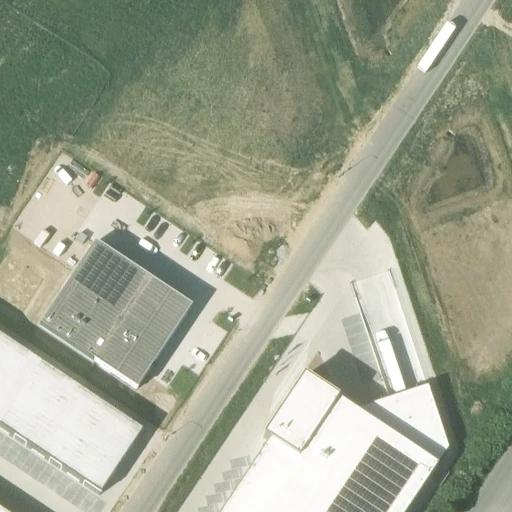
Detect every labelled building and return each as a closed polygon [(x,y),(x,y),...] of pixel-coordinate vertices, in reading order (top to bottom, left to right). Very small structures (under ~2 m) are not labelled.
[(55,0),(69,9),(75,0),(55,0)] [(75,0),(69,9),(93,25),(109,0),(75,0)] [(113,0),(109,0),(93,25),(116,40),(134,14),(113,0)] [(113,0),(134,14),(142,0),(113,0)] [(190,313),(94,248),(38,332),(135,396),(190,313)] [(0,340),(0,414),(34,363),(0,340)] [(34,363),(0,414),(0,432),(27,450),(69,387),(34,363)] [(233,494),(221,511),(406,511),(446,452),(426,389),(351,413),(335,403),(336,402),(334,400),(334,401),(301,379),(262,438),(262,437),(260,439),(261,440),(267,444),(235,491),(234,491),(233,493),(233,494)] [(69,387),(27,450),(62,474),(105,410),(69,387)] [(105,410),(62,474),(98,498),(140,434),(105,410)]
